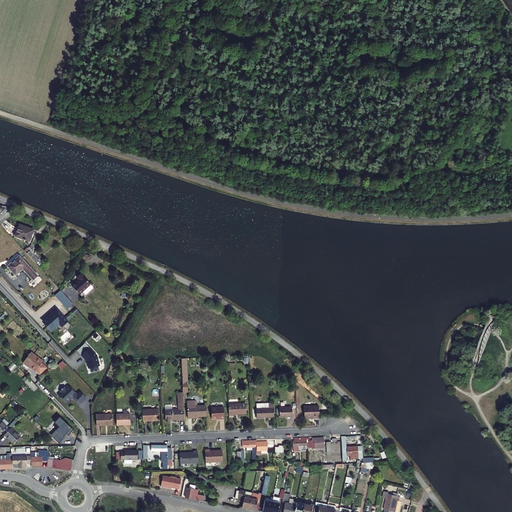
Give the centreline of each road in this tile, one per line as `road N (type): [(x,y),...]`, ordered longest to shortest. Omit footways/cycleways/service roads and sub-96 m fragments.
road 1 (residential): [(77,471),(82,450),(97,440),(347,429)]
road 2 (residential): [(99,489),(221,511)]
